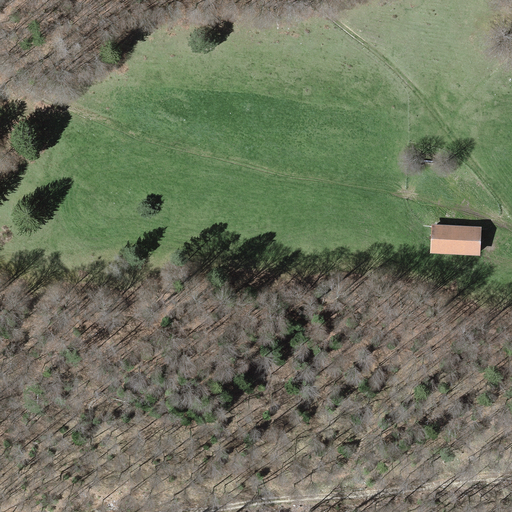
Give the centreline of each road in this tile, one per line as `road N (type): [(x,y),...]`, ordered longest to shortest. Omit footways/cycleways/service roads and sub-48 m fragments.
road 1 (track): [(0,68),(91,116),(214,158),(511,225)]
road 2 (track): [(180,511),(511,479)]
road 3 (track): [(511,218),(412,86),(308,0)]
